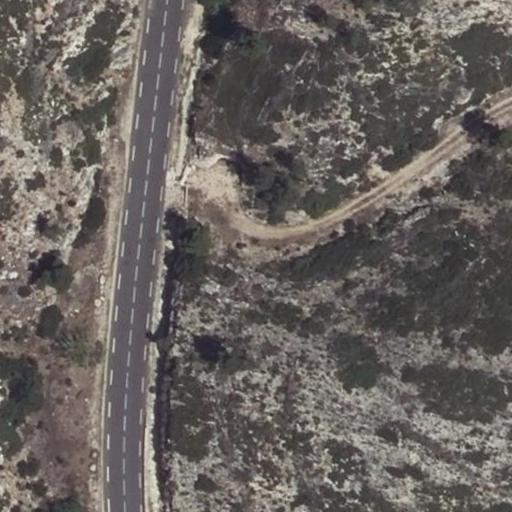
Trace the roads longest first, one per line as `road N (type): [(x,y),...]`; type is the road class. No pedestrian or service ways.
road 1 (secondary): [(170,0),(126,396),(131,511)]
road 2 (track): [(511,110),(354,214),(290,235),(150,165)]
